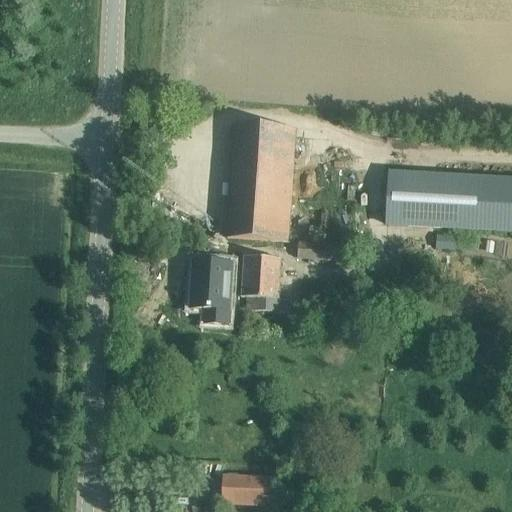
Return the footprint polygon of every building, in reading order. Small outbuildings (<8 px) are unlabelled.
[(227,240),(288,245),(295,133),(234,128),(227,240)] [(388,227),(511,234),(511,182),(390,175),(388,227)] [(437,253),(462,252),(463,240),(438,238),(437,253)] [(299,261),(345,264),(346,249),(300,246),(299,261)] [(245,259),(243,300),(249,300),(249,313),(281,315),(282,302),(274,302),(277,261),(245,259)] [(200,264),(196,311),(211,312),(210,326),(233,328),(237,267),(200,264)] [(376,331),(375,344),(418,347),(419,334),(376,331)] [(224,505),(273,507),(274,482),(225,480),(224,505)]
